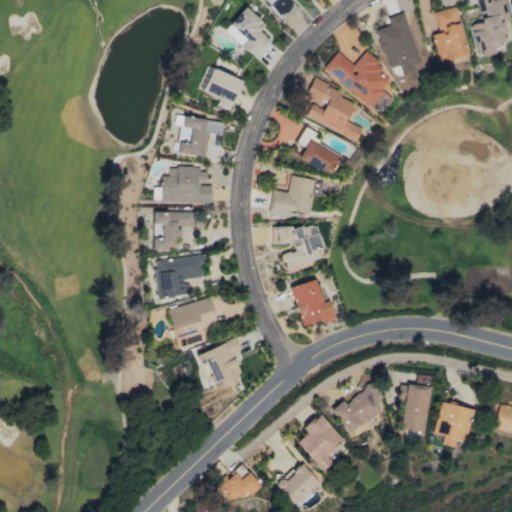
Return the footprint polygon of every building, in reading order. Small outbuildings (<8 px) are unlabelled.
[(292,0),(270,0),(270,14),(292,14),(292,0)] [(475,0),(480,22),(468,24),(475,57),(493,53),(491,44),(503,42),(500,30),(510,28),(503,0),(475,0)] [(263,23),(244,6),(223,29),(252,56),(267,39),(257,30),(263,23)] [(433,11),(438,32),(431,34),(437,60),(465,54),(454,6),(433,11)] [(418,62),(402,11),(385,17),(387,24),(375,28),(387,68),(398,64),(401,75),(413,71),(411,64),(418,62)] [(369,105),(375,98),(384,106),(388,100),(378,93),(392,74),(361,52),(352,64),(334,51),(320,70),(369,105)] [(200,90),(218,98),(215,104),(227,110),(241,80),(211,66),(200,90)] [(355,139),(360,127),(344,120),(352,102),(338,96),(340,90),(311,77),(304,94),(324,103),(321,108),(309,103),(303,116),(355,139)] [(221,122),(182,115),(180,126),(189,127),(187,142),(177,141),(175,151),(202,156),(206,131),(219,133),(221,122)] [(294,141),(303,146),(297,157),(328,174),(339,155),(311,140),(315,132),(303,126),(294,141)] [(159,175),(159,201),(192,202),(193,167),(167,166),(167,176),(159,175)] [(271,189),(268,212),(284,214),(285,210),(307,213),(312,178),(288,175),(286,191),(271,189)] [(311,194),(320,194),(321,181),(312,180),(311,194)] [(150,248),(175,248),(174,237),(177,237),(177,226),(191,225),(190,210),(150,211),(151,223),(158,223),(158,236),(150,236),(150,248)] [(269,231),(273,244),(290,239),(293,250),(281,253),(284,267),(318,258),(316,248),(320,247),(313,220),(269,231)] [(188,295),(187,279),(200,278),(199,262),(202,262),(202,255),(153,258),(155,297),(188,295)] [(288,285),(300,325),(320,319),(321,323),(333,319),(327,299),(320,301),(314,278),(288,285)] [(165,308),(175,347),(203,339),(200,327),(215,323),(208,297),(165,308)] [(239,375),(230,354),(238,350),(232,337),(196,353),(211,387),(239,375)] [(413,384),(428,385),(429,375),(414,373),(413,384)] [(328,409),(348,434),(383,407),(366,384),(342,403),(340,400),(328,409)] [(401,429),(425,431),(427,385),(403,384),(401,429)] [(441,443),(453,446),(454,438),(463,440),(470,408),(438,401),(432,432),(443,435),(441,443)] [(342,439),(317,413),(301,429),(304,432),(294,441),(322,470),(331,461),(325,455),(342,439)] [(251,494),(260,486),(239,463),(215,485),(231,501),(245,488),(251,494)] [(295,503),(318,482),(299,463),(277,484),(295,503)]
